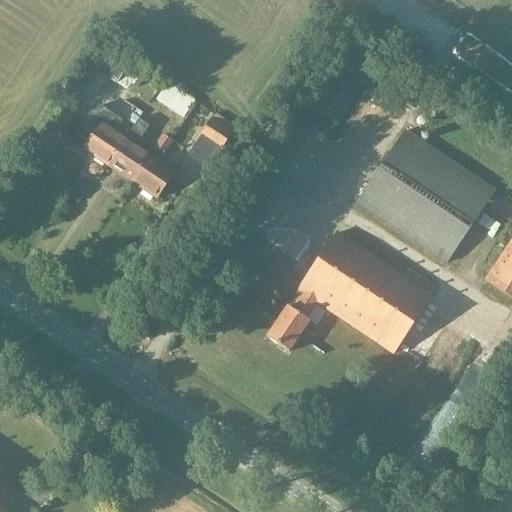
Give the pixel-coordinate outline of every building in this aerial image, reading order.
[(113,47),(113,48),(97,72),(116,84),(132,59),(113,47)] [(335,95),(354,106),(362,93),(343,81),(335,95)] [(154,102),(174,115),(182,120),(194,102),(167,83),(154,102)] [(121,121),(108,113),(98,106),(94,112),(90,112),(84,121),(85,125),(78,136),(88,142),(82,151),(107,168),(124,142),(116,136),(121,121)] [(138,120),(131,132),(130,132),(139,138),(147,126),(138,120)] [(212,121),(200,138),(220,151),(231,134),(212,121)] [(405,132),(356,205),(445,265),(494,193),(405,132)] [(171,143),(171,142),(162,137),(154,148),(148,158),(131,184),(155,201),(173,175),(157,164),(163,154),(164,154),(171,143)] [(71,162),(80,154),(69,142),(60,150),(71,162)] [(131,184),(148,158),(124,142),(107,168),(131,184)] [(96,179),(103,168),(91,161),(85,172),(96,179)] [(92,177),(72,182),(76,198),(96,193),(92,177)] [(336,234),(286,308),(266,339),(288,354),(308,323),(305,321),(316,304),(392,355),(431,298),(336,234)] [(511,300),(511,240),(484,282),(511,300)]
